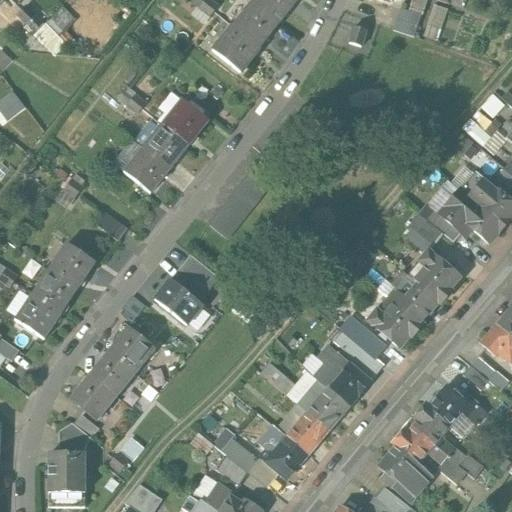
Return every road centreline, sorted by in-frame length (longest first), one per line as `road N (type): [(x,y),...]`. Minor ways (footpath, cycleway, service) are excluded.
road 1 (residential): [(24,511),(27,426),(51,383),(285,86),(331,0)]
road 2 (residential): [(308,511),(511,253)]
